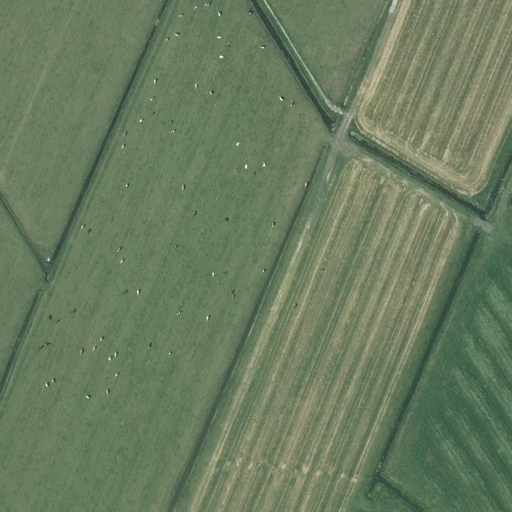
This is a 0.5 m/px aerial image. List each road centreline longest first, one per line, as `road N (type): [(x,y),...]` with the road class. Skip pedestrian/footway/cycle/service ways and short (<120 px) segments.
road 1 (track): [(263,0),(329,105),(346,117)]
road 2 (track): [(346,117),(396,0)]
